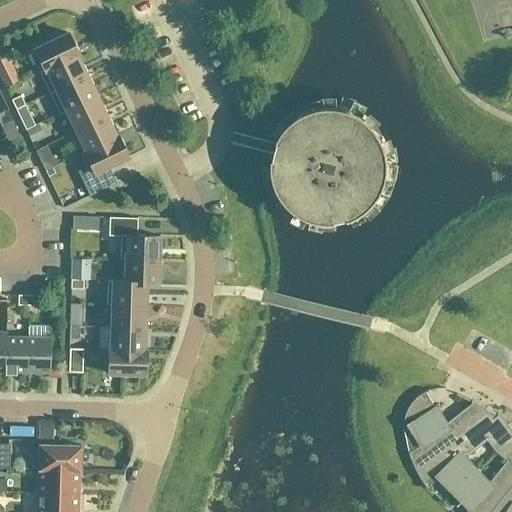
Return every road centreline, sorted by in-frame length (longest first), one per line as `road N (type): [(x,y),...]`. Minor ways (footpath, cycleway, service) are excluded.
road 1 (residential): [(165,413),(198,324),(203,257),(194,217),(89,0)]
road 2 (residential): [(0,408),(165,413)]
